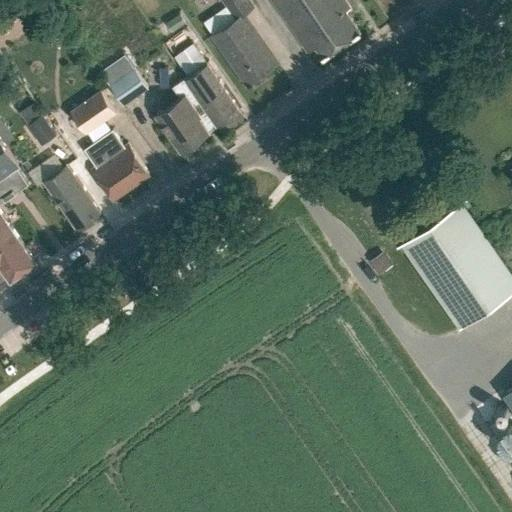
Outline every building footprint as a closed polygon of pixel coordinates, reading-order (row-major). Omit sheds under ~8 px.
[(251,0),(221,0),(232,16),(252,2),(251,0)] [(361,30),(346,8),(351,5),(347,0),(273,0),(308,51),(317,45),(324,55),(361,30)] [(180,12),(173,16),(180,25),(186,21),(180,12)] [(230,57),(247,83),(272,65),(256,42),(261,38),(243,12),(218,30),(235,54),(230,57)] [(185,76),(218,124),(240,108),(207,60),(206,61),(184,29),(166,42),(188,74),(185,76)] [(111,87),(123,104),(147,87),(134,70),(111,87)] [(156,114),(181,150),(209,130),(207,127),(216,122),(217,124),(218,124),(185,76),(184,77),(185,77),(174,85),(181,96),(156,114)] [(71,108),(86,132),(117,111),(101,88),(71,108)] [(28,124),(42,145),(58,133),(44,113),(28,124)] [(92,166),(113,198),(150,172),(128,141),(124,144),(113,127),(85,147),(84,146),(83,147),(83,148),(84,147),(95,164),(92,166)] [(0,284),(36,260),(0,208),(0,201),(28,182),(16,165),(18,163),(0,136),(0,284)] [(100,210),(67,163),(44,180),(76,227),(100,210)] [(402,243),(460,326),(511,290),(511,272),(462,201),(402,243)]
